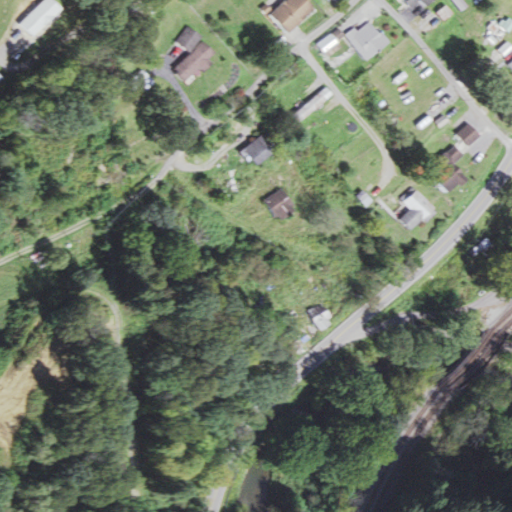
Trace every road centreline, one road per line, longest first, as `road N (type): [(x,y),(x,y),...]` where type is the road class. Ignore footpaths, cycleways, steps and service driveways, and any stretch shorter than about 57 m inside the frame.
road 1 (secondary): [(208,511),(225,464),(262,405),(455,232),(511,156)]
road 2 (residential): [(0,260),(145,188),(196,133),(352,0)]
road 3 (track): [(0,263),(94,294),(112,310),(132,511)]
road 4 (track): [(166,166),(243,227),(410,274)]
road 5 (residential): [(307,359),(392,319),(453,315),(511,289)]
road 6 (residential): [(511,150),(377,0)]
